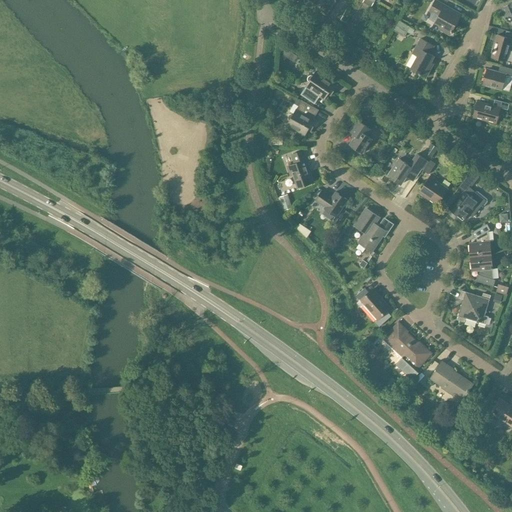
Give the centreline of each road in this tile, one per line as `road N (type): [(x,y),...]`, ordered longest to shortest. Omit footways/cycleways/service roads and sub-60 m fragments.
road 1 (secondary): [(461,511),(390,433),(232,316)]
road 2 (secondary): [(232,316),(383,438),(448,511)]
road 3 (secondary): [(232,316),(0,181)]
road 4 (unclassified): [(214,511),(243,418),(185,391),(149,389)]
road 5 (residential): [(409,220),(321,152),(362,78)]
road 6 (residential): [(426,326),(380,277),(381,261),(409,220)]
road 7 (residential): [(362,78),(263,10),(260,0)]
road 8 (residential): [(409,220),(445,250),(426,326)]
